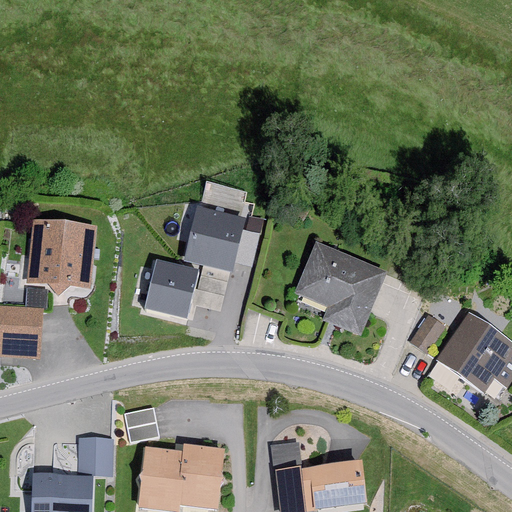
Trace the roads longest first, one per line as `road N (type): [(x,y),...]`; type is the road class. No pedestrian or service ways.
road 1 (unclassified): [(0,407),(209,360),(311,370),(406,410),(511,483)]
road 2 (unknown): [(259,511),(274,429),(317,421),(362,452)]
